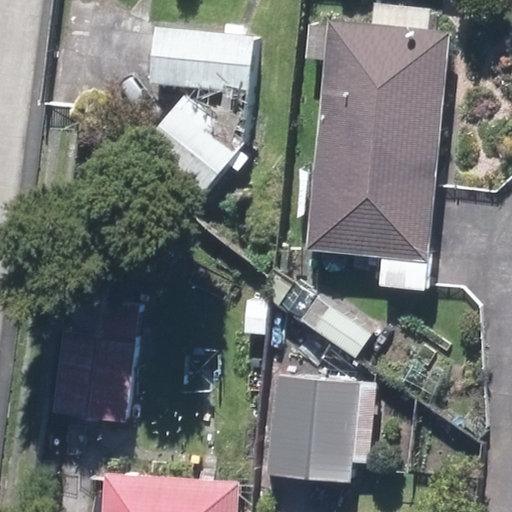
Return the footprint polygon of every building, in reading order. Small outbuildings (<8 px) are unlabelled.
[(463,23),(341,12),(319,245),(440,257),(463,23)] [(167,17),(161,77),(197,80),(195,99),(156,135),(153,169),(256,179),(269,26),(167,17)] [(155,299),(76,291),(63,411),(142,419),(155,299)] [(370,375),(284,370),(278,468),(364,472),(370,375)] [(255,511),(258,472),(123,464),(119,511),(255,511)]
